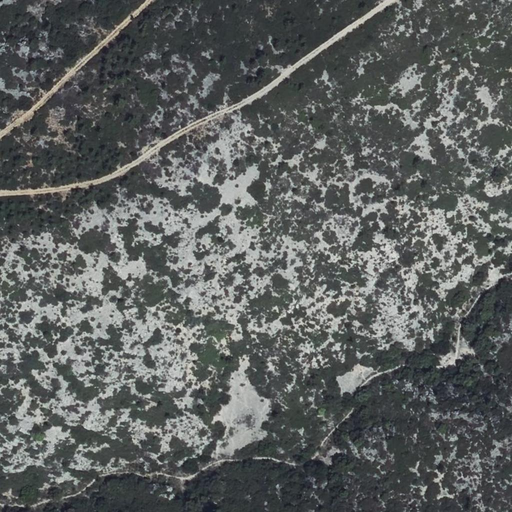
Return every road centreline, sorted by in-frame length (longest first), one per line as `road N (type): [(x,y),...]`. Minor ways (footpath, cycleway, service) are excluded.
road 1 (track): [(397,0),(249,103),(103,182),(0,192)]
road 2 (track): [(0,136),(147,0)]
